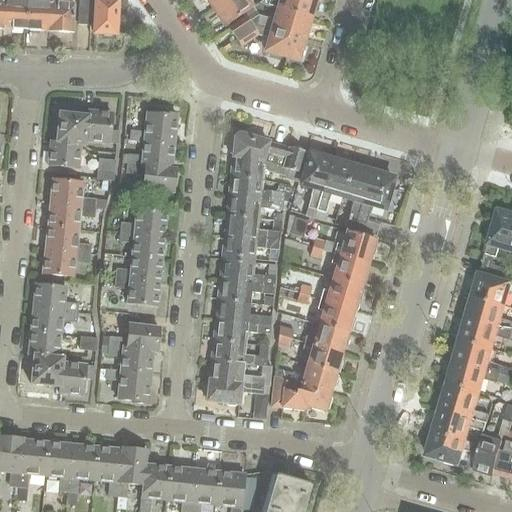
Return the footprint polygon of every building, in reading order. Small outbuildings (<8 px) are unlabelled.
[(12,0),(4,0),(3,30),(26,31),(27,2),(13,1),(12,0)] [(39,0),(40,2),(27,2),(26,31),(49,33),(50,0),(39,0)] [(50,0),(49,33),(72,34),(74,4),(64,4),(63,0),(50,0)] [(90,26),(91,1),(78,0),(77,26),(90,26)] [(95,0),(94,25),(93,37),(95,37),(95,35),(99,35),(99,37),(115,38),(117,15),(119,15),(119,3),(106,2),(106,0),(95,0)] [(205,0),(210,6),(211,5),(214,8),(212,9),(212,10),(226,0),(205,0)] [(243,15),(253,9),(253,8),(247,0),(226,0),(212,10),(213,10),(214,9),(217,12),(215,14),(224,27),(233,22),(243,15)] [(264,0),(259,4),(259,5),(274,10),(275,9),(310,19),(311,13),(313,14),(317,0),(264,0)] [(253,9),(243,15),(245,18),(248,23),(258,17),(253,9)] [(250,26),(303,40),(305,34),(307,35),(312,19),(310,19),(275,9),(274,10),(272,20),(258,17),(248,23),(250,26)] [(248,23),(245,18),(228,30),(241,48),(258,36),(250,26),(248,23)] [(299,62),(304,46),(302,45),(303,40),(250,26),(258,36),(269,40),(265,52),(299,62)] [(117,146),(119,133),(110,132),(111,115),(88,113),(87,118),(88,119),(85,144),(87,144),(108,146),(108,145),(117,146)] [(88,119),(87,118),(59,115),(56,144),(56,145),(81,148),(81,149),(86,149),(87,144),(85,144),(88,119)] [(144,122),(143,133),(129,132),(128,143),(142,144),(142,143),(173,147),(176,117),(160,115),(160,117),(146,115),(145,122),(144,122)] [(306,155),(287,149),(287,150),(268,144),(268,143),(268,141),(255,138),(254,140),(239,135),(234,138),(232,158),(234,159),(263,162),(264,163),(287,171),(300,175),(306,155)] [(56,145),(56,144),(50,143),(47,167),(79,170),(81,149),(81,148),(56,145)] [(126,165),(171,169),(173,147),(142,143),(142,144),(141,157),(127,155),(126,165)] [(326,158),(311,154),(310,156),(300,189),(312,193),(307,210),(316,213),(331,162),(330,161),(329,164),(325,163),(326,160),(325,160),(326,158)] [(263,162),(234,159),(233,164),(232,164),(230,179),(263,183),(264,172),(285,178),(287,171),(264,163),(263,162)] [(116,162),(98,160),(96,181),(114,183),(116,162)] [(325,215),(325,214),(330,198),(341,201),(352,166),(336,161),(335,163),(334,165),(330,164),(331,162),(316,213),(325,215)] [(141,191),(162,193),(172,194),(175,170),(171,169),(126,165),(125,176),(142,177),(141,191)] [(352,166),(341,201),(351,204),(345,229),(354,232),(371,173),(370,173),(370,176),(365,174),(366,172),(366,170),(352,166)] [(354,232),(375,238),(379,226),(366,222),(369,214),(369,215),(371,208),(384,211),(384,209),(387,208),(388,201),(387,200),(389,191),(392,191),(395,178),(377,173),(376,175),(375,177),(371,176),(371,174),(371,173),(354,232)] [(263,183),(230,179),(229,192),(231,192),(230,197),(283,203),(284,195),(277,194),(262,193),(263,183)] [(52,181),(49,205),(95,210),(96,200),(82,199),(84,185),(62,182),(52,181)] [(283,203),(283,204),(287,204),(289,197),(292,188),(279,185),(277,194),(284,195),(283,203)] [(282,212),(283,204),(283,203),(230,197),(229,204),(227,203),(226,217),(259,221),(260,210),(282,212)] [(96,200),(95,210),(104,211),(106,201),(96,200)] [(95,210),(49,205),(47,228),(79,232),(80,218),(94,220),(95,210)] [(494,224),(482,263),(493,266),(497,252),(511,256),(511,251),(511,212),(497,208),(492,224),(494,224)] [(316,213),(307,210),(305,216),(314,219),(316,213)] [(119,235),(164,239),(166,215),(135,211),(133,225),(120,224),(119,235)] [(316,213),(314,219),(326,223),(328,215),(325,214),(325,215),(316,213)] [(225,232),(225,238),(279,243),(280,234),(271,234),(258,232),(259,221),(226,217),(225,232)] [(295,219),(290,235),(290,236),(303,239),(307,222),(295,219)] [(280,234),(281,223),(275,223),(273,222),(271,234),(280,234)] [(90,256),(91,246),(78,245),(79,232),(47,228),(44,251),(90,256)] [(375,241),(365,238),(344,233),(340,246),(336,245),(333,254),(368,265),(371,255),(373,256),(376,246),(374,246),(375,241)] [(131,245),(130,259),(161,262),(164,239),(119,235),(118,244),(131,245)] [(224,258),(254,261),(255,249),(278,251),(279,243),(225,238),(225,243),(223,243),(222,257),(224,257),(224,258)] [(315,240),(312,247),(322,251),(325,243),(315,240)] [(325,243),(322,251),(333,254),(336,245),(325,242),(325,243)] [(322,251),(312,247),(309,258),(319,261),(322,251)] [(42,275),(72,278),(74,264),(89,265),(90,256),(44,251),(42,275)] [(330,265),(333,254),(322,251),(319,261),(319,262),(330,265)] [(362,284),(364,285),(367,275),(365,274),(368,265),(333,254),(330,265),(335,267),(331,279),(361,288),(362,284)] [(161,262),(130,259),(128,271),(115,270),(114,281),(159,285),(161,262)] [(252,274),(253,264),(224,261),(223,262),(221,262),(220,276),(222,276),(221,282),(274,287),(275,281),(275,279),(252,276),(252,274)] [(482,265),(479,276),(503,283),(507,270),(493,266),(482,263),(482,265)] [(268,266),(267,276),(276,277),(276,267),(268,266)] [(475,282),(471,298),(506,308),(510,295),(511,295),(511,285),(503,283),(479,276),(477,276),(477,277),(479,277),(478,281),(478,282),(475,282)] [(322,291),(319,301),(354,311),(357,302),(359,302),(362,293),(360,292),(361,288),(331,279),(327,293),(322,291)] [(157,308),(159,285),(114,281),(113,289),(127,291),(125,304),(157,308)] [(217,302),(250,305),(251,295),(273,297),(274,287),(221,282),(221,288),(219,287),(217,302)] [(298,295),(309,298),(312,289),(301,286),(298,295)] [(35,287),(32,310),(77,315),(78,305),(63,304),(65,290),(35,287)] [(307,307),(309,298),(298,295),(296,304),(307,307)] [(263,306),(272,307),(273,299),(264,298),(263,306)] [(464,318),(464,319),(511,333),(511,330),(511,323),(503,320),(506,308),(471,298),(466,314),(468,314),(467,319),(464,318)] [(354,311),(319,301),(317,311),(321,312),(317,325),(348,334),(349,330),(351,331),(353,321),(352,321),(354,311)] [(250,305),(217,302),(216,316),(218,316),(217,323),(270,327),(271,319),(249,317),(250,305)] [(32,310),(30,335),(62,338),(63,323),(76,324),(77,315),(32,310)] [(463,324),(458,340),(494,351),(498,338),(509,342),(511,333),(464,319),(464,320),(466,320),(465,325),(463,324)] [(270,327),(217,323),(217,328),(215,328),(213,342),(246,345),(247,334),(269,337),(270,327)] [(348,334),(317,325),(313,340),(306,337),(304,343),(342,354),(344,347),(346,348),(348,338),(347,337),(348,334)] [(107,348),(152,353),(156,353),(158,329),(127,326),(126,339),(108,338),(108,339),(107,348)] [(294,332),(279,327),(278,335),(292,339),(294,332)] [(60,358),(62,338),(30,335),(28,357),(33,357),(33,356),(60,359),(60,358)] [(292,339),(278,335),(277,346),(289,350),(292,339)] [(97,340),(80,338),(78,352),(96,353),(97,340)] [(452,361),(452,362),(500,376),(503,367),(490,363),(494,351),(458,340),(453,356),(456,357),(454,362),(452,361)] [(261,367),(266,367),(267,359),(245,356),(246,345),(213,342),(212,356),(213,357),(213,361),(245,365),(261,367)] [(342,354),(304,343),(302,351),(309,353),(306,365),(336,374),(336,372),(338,373),(341,363),(339,363),(342,354)] [(118,372),(150,375),(152,353),(107,348),(106,358),(120,359),(118,372)] [(33,356),(33,357),(30,386),(59,389),(60,389),(63,363),(64,364),(65,359),(60,358),(60,359),(33,356)] [(211,382),(263,387),(264,379),(260,379),(243,377),(245,365),(213,361),(213,364),(211,363),(209,376),(211,376),(211,382)] [(450,367),(446,381),(449,382),(448,385),(457,387),(481,394),(485,381),(498,385),(500,376),(452,362),(454,363),(453,368),(450,367)] [(82,397),(84,381),(92,381),(94,368),(85,367),(85,366),(64,364),(63,363),(60,389),(59,389),(58,394),(82,397)] [(336,374),(306,365),(301,380),(294,378),(293,383),(330,394),(332,387),(334,388),(337,378),(335,378),(336,374)] [(261,367),(260,379),(264,379),(263,387),(269,388),(271,368),(266,367),(261,367)] [(503,367),(500,376),(507,378),(511,379),(511,369),(503,367)] [(147,405),(150,375),(118,372),(105,370),(105,371),(104,381),(119,382),(117,400),(131,402),(130,404),(147,405)] [(274,370),(274,377),(286,381),(288,373),(274,370)] [(500,376),(498,385),(504,387),(507,378),(500,376)] [(286,381),(274,377),(271,408),(281,409),(281,410),(305,412),(306,408),(324,414),(325,409),(327,410),(330,400),(328,399),(330,394),(293,383),(286,381)] [(263,387),(211,382),(209,382),(207,402),(224,404),(224,406),(238,408),(238,406),(240,395),(254,396),(262,397),(263,387)] [(476,412),(480,398),(456,391),(447,388),(446,392),(443,392),(439,406),(441,406),(440,411),(438,410),(438,411),(486,425),(489,416),(476,412)] [(254,396),(253,411),(266,412),(267,398),(262,397),(254,396)] [(507,406),(503,421),(511,423),(511,406),(507,406)] [(486,425),(438,411),(437,411),(440,412),(439,416),(436,416),(431,433),(467,443),(471,430),(483,434),(486,425)] [(467,443),(431,433),(433,434),(432,439),(430,438),(424,458),(459,468),(467,443)] [(503,443),(497,441),(482,436),(476,459),(472,472),(487,476),(488,474),(492,476),(491,477),(492,478),(493,474),(494,474),(500,452),(503,443)] [(0,474),(9,475),(8,488),(18,489),(23,442),(23,441),(0,438),(0,474)] [(29,477),(44,479),(47,444),(23,442),(18,489),(27,490),(28,490),(29,477)] [(47,444),(44,479),(59,480),(58,493),(68,494),(72,446),(47,444)] [(78,482),(93,483),(97,449),(72,446),(68,494),(76,495),(77,495),(78,482)] [(97,449),(93,483),(108,485),(107,498),(116,499),(121,451),(97,449)] [(127,487),(141,488),(143,488),(145,466),(146,453),(121,450),(121,451),(116,499),(126,500),(127,487)] [(511,461),(511,455),(504,453),(500,452),(494,474),(507,478),(510,469),(511,461)] [(141,488),(139,510),(138,511),(149,511),(151,502),(166,503),(170,469),(145,466),(143,488),(141,488)] [(170,469),(166,503),(181,505),(179,511),(189,511),(194,471),(170,469)] [(199,511),(200,507),(215,508),(219,474),(194,471),(189,511),(199,511)] [(239,511),(243,477),(243,476),(219,474),(215,508),(230,510),(229,511),(239,511)] [(311,487),(291,481),(275,476),(275,478),(265,511),(302,511),(309,488),(310,488),(311,487)] [(18,489),(17,502),(26,503),(27,490),(18,489)] [(68,494),(67,506),(75,507),(76,495),(68,494)]
